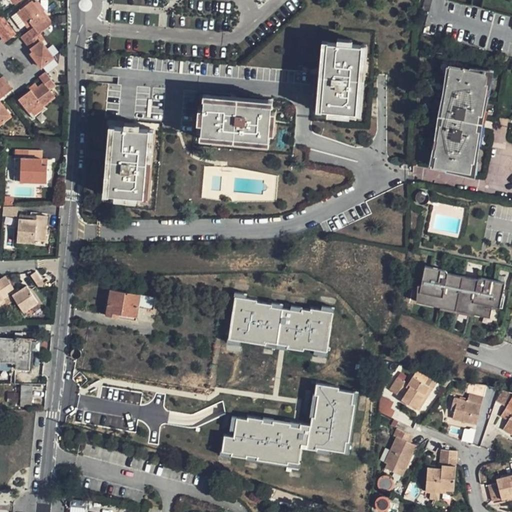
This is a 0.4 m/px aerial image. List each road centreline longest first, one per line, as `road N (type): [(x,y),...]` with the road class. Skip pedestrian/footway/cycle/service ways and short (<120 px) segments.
road 1 (residential): [(86,5),(65,264)]
road 2 (residential): [(65,264),(42,511)]
road 3 (residential): [(86,5),(100,27),(134,32),(227,38),(246,28)]
